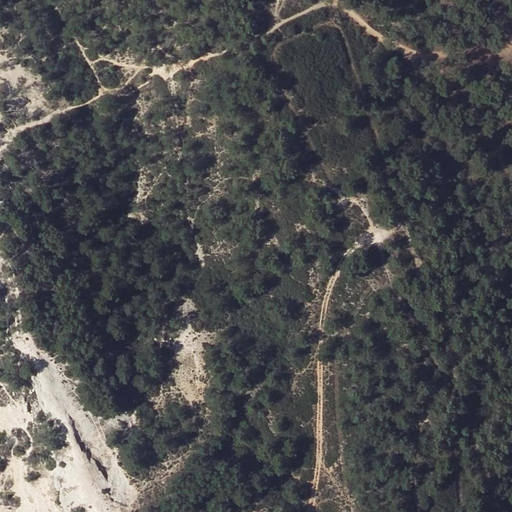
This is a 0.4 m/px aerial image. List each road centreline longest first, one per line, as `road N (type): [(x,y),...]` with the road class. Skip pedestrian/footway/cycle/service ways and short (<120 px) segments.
road 1 (track): [(309,511),(327,290),(357,244),(370,238)]
road 2 (track): [(335,0),(388,41),(423,50),(511,41)]
